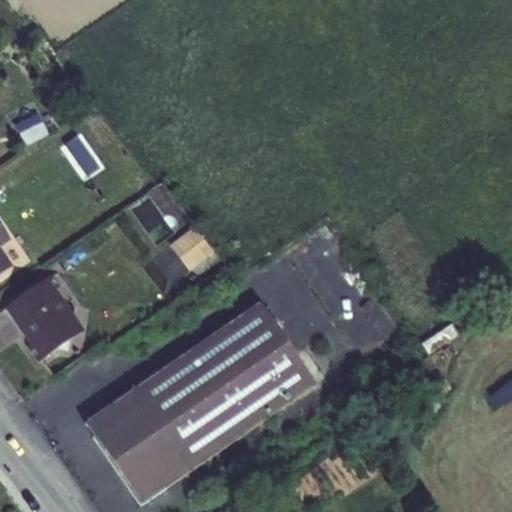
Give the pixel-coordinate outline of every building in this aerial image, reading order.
[(14,125),(24,145),(48,133),(38,113),(14,125)] [(0,258),(5,254),(15,245),(0,227),(0,258)] [(199,257),(185,268),(189,272),(213,253),(193,227),(168,245),(174,253),(188,243),(199,257)] [(184,269),(185,268),(199,257),(188,243),(174,253),(173,254),(184,269)] [(148,260),(171,290),(187,278),(163,248),(148,260)] [(0,258),(0,271),(12,264),(5,254),(0,258)] [(4,308),(27,341),(27,347),(37,361),(83,330),(55,289),(59,286),(52,275),(4,308)] [(84,424),(138,503),(313,384),(259,304),(84,424)]
